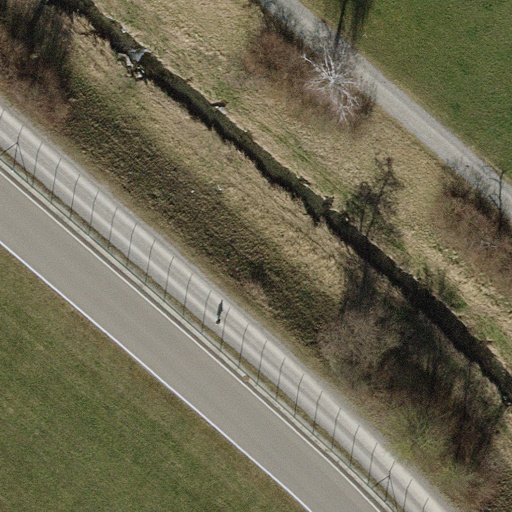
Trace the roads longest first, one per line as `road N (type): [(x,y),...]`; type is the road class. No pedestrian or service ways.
road 1 (track): [(0,121),(299,382),(430,511)]
road 2 (track): [(511,203),(276,0)]
